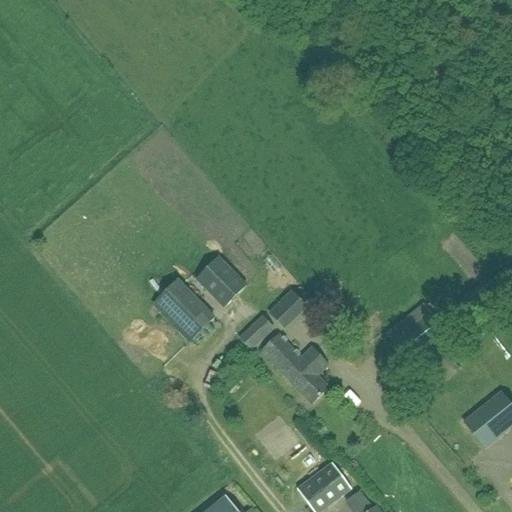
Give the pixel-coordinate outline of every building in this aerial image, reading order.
[(260,237),(247,245),(261,265),(274,257),(260,237)] [(221,310),(247,285),(219,259),(195,283),(207,295),(221,310)] [(478,317),(502,299),(489,281),(465,299),(478,317)] [(213,319),(177,282),(153,306),(190,342),(213,319)] [(304,307),(292,294),(270,315),(282,328),(304,307)] [(447,336),(423,305),(385,335),(409,365),(447,336)] [(251,352),(274,331),(263,319),(240,340),(251,352)] [(329,390),(320,381),(318,378),(329,368),(312,350),(301,360),(279,337),(260,355),(276,372),(278,370),(312,407),(329,390)] [(511,429),(511,408),(501,395),(463,425),(485,451),(511,429)] [(311,511),(323,511),(350,490),(330,465),(296,493),(311,511)] [(236,511),(226,498),(207,511),(236,511)]
